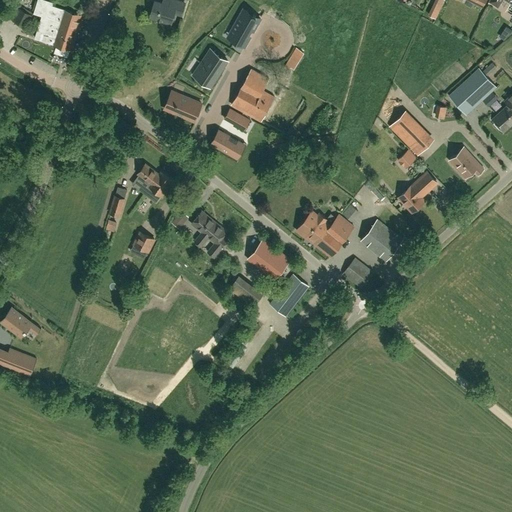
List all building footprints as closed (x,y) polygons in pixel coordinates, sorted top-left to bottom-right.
[(42,15),(35,37),(53,43),(53,44),(71,50),(79,27),(80,27),(84,15),(53,5),(54,2),(48,0),(37,0),(34,13),(42,15)] [(155,1),(150,16),(171,22),(174,12),(182,14),(185,2),(176,0),(162,0),(162,3),(155,1)] [(26,27),(33,15),(18,7),(12,19),(26,27)] [(243,8),(228,35),(245,45),(250,36),(248,35),(251,30),(253,31),(261,18),(243,8)] [(296,47),(284,67),(289,70),(291,67),(294,69),(304,52),(296,47)] [(227,60),(218,53),(211,49),(193,75),(209,86),(223,67),(227,60)] [(484,69),(489,74),(497,67),(493,62),(484,69)] [(466,114),(496,86),(479,67),(448,95),(466,114)] [(252,69),(232,104),(255,117),(261,121),(274,97),(263,91),(269,78),(252,69)] [(201,103),(181,95),(172,91),(170,95),(164,109),(175,114),(175,113),(184,116),(183,117),(194,121),(197,115),(199,110),(201,103)] [(493,118),(494,119),(494,122),(500,129),(504,129),(504,130),(511,122),(511,94),(506,100),(509,104),(493,118)] [(230,122),(245,130),(250,120),(236,112),(230,108),(224,118),(230,122)] [(212,140),(209,145),(231,158),(237,161),(246,144),(241,141),(224,131),(218,128),(212,140)] [(423,134),(411,147),(418,155),(431,142),(423,134)] [(484,169),(464,147),(449,160),(465,178),(474,170),(478,174),(484,169)] [(156,202),(162,195),(166,191),(164,190),(172,180),(161,172),(160,174),(146,163),(144,165),(142,164),(138,170),(140,171),(138,173),(142,176),(135,185),(146,194),(156,202)] [(399,196),(412,211),(424,201),(420,196),(437,182),(427,171),(399,196)] [(118,187),(115,195),(114,195),(109,213),(121,217),(126,198),(125,198),(127,189),(118,187)] [(312,209),(296,229),(305,237),(306,236),(330,255),(354,225),(339,214),(331,224),(326,221),(328,219),(319,212),(318,214),(312,209)] [(202,211),(192,223),(202,231),(195,241),(201,246),(209,237),(217,243),(209,252),(214,257),(222,247),(222,248),(229,240),(222,235),(226,230),(202,211)] [(114,232),(117,222),(108,219),(106,229),(114,232)] [(403,240),(377,219),(361,240),(386,260),(403,240)] [(132,244),(134,245),(149,253),(156,239),(139,230),(132,244)] [(290,258),(264,238),(247,258),(274,279),(290,258)] [(373,271),(355,257),(343,273),(361,287),(373,271)] [(229,287),(253,306),(263,293),(239,274),(229,287)] [(293,274),(271,303),(286,315),(309,285),(293,274)] [(32,322),(13,306),(0,322),(20,337),(28,327),(32,322)] [(10,348),(8,351),(0,348),(0,363),(30,376),(37,358),(10,348)]
